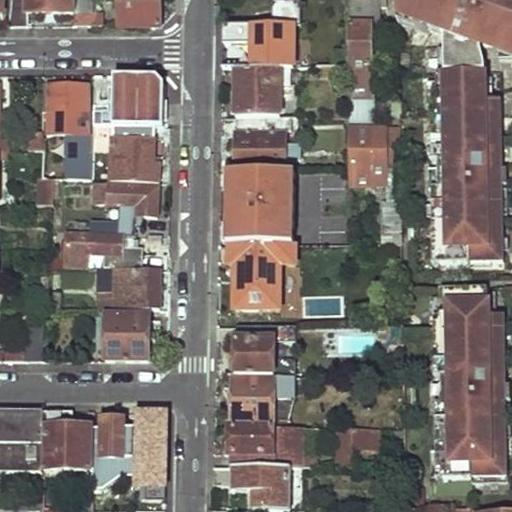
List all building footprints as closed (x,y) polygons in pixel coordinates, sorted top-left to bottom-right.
[(13,0),(10,29),(28,28),(28,14),(74,14),(73,0),(13,0)] [(79,0),(77,28),(104,29),(103,17),(92,17),(94,0),(79,0)] [(120,28),(162,28),(162,0),(120,0),(120,20),(120,28)] [(349,71),(349,23),(336,22),(335,0),(323,0),(315,0),(315,70),(325,70),(349,71)] [(349,77),(350,175),(363,174),(376,174),(375,128),(367,128),(366,100),(372,100),(371,28),(379,27),(379,9),(386,9),(386,0),(349,0),(349,23),(349,71),(349,77)] [(511,0),(399,0),(400,25),(414,22),(415,25),(429,27),(457,34),(458,50),(444,50),(444,54),(445,78),(437,79),(435,78),(436,87),(436,105),(430,105),(430,113),(430,121),(437,121),(437,148),(430,148),(431,160),(438,160),(438,168),(438,186),(431,187),(432,194),(432,205),(432,217),(433,237),(438,237),(439,263),(469,262),(468,254),(479,254),(480,262),(491,262),(503,262),(502,250),(502,238),(502,216),(502,202),(501,188),(501,183),(501,168),(500,127),(496,127),(496,115),(500,115),(499,99),(491,99),(484,99),(484,78),(483,59),(481,51),(479,49),(479,47),(480,46),(498,45),(511,44),(511,0)] [(274,16),(300,18),(301,3),(275,1),(274,16)] [(414,22),(400,25),(400,30),(428,33),(429,27),(415,25),(414,22)] [(511,44),(498,45),(498,60),(511,59),(511,44)] [(236,70),(285,69),(285,55),(222,54),(222,70),(236,70)] [(444,54),(436,54),(437,79),(445,78),(444,54)] [(236,120),(280,120),(280,86),(290,86),(290,70),(285,69),(236,70),(236,120)] [(154,130),(165,130),(167,86),(160,78),(130,78),(115,78),(115,106),(110,106),(110,103),(95,103),(95,130),(110,130),(154,130)] [(87,87),(50,86),(51,136),(89,136),(87,87)] [(436,87),(427,87),(427,113),(430,113),(430,105),(436,105),(436,87)] [(236,175),(276,175),(295,174),(295,168),(300,168),(301,146),(286,147),(285,135),(289,135),(289,119),(280,120),(236,120),(236,175)] [(110,130),(111,187),(159,187),(159,166),(154,165),(154,130),(110,130)] [(42,157),(42,162),(58,162),(58,146),(50,146),(51,136),(42,136),(42,139),(42,157)] [(42,139),(27,138),(27,156),(42,157),(42,139)] [(9,147),(0,146),(0,155),(8,156),(9,147)] [(438,168),(429,168),(429,194),(432,194),(431,187),(438,186),(438,168)] [(350,175),(349,187),(364,187),(363,174),(350,175)] [(236,175),(229,175),(231,245),(277,246),(276,235),(276,175),(236,175)] [(52,186),(42,186),(39,186),(40,198),(34,198),(34,207),(50,207),(52,186)] [(88,186),(73,186),(73,204),(88,204),(88,186)] [(104,187),(94,186),(94,205),(103,205),(104,187)] [(111,187),(104,187),(103,205),(103,210),(133,211),(133,220),(159,221),(159,187),(111,187)] [(381,203),(383,233),(403,233),(403,203),(381,203)] [(280,246),(287,246),(287,235),(276,235),(277,246),(280,246)] [(121,236),(64,236),(65,270),(90,270),(91,260),(105,261),(106,271),(141,271),(142,251),(133,251),(133,240),(121,241),(121,236)] [(277,246),(231,245),(231,268),(238,268),(239,312),(262,312),(261,293),(282,293),(280,246),(277,246)] [(479,254),(468,254),(469,262),(469,267),(491,267),(491,262),(480,262),(479,254)] [(161,271),(141,271),(106,271),(104,271),(104,312),(133,311),(161,312),(161,271)] [(83,286),(82,272),(57,275),(58,288),(83,286)] [(506,399),(505,385),(505,342),(501,342),(501,330),(504,330),(504,314),(495,314),(488,314),(487,293),(487,287),(439,288),(440,298),(440,316),(434,316),(434,334),(440,334),(441,362),(435,363),(435,380),(441,380),(442,389),(442,411),(436,411),(436,415),(437,455),(437,464),(444,464),(444,483),(507,481),(507,433),(507,426),(506,411),(506,404),(506,399)] [(47,295),(46,313),(60,312),(60,295),(47,295)] [(440,298),(430,298),(430,316),(434,316),(440,316),(440,298)] [(107,364),(149,364),(150,318),(133,319),(133,311),(104,312),(101,312),(101,319),(107,319),(107,344),(107,364)] [(0,364),(43,365),(43,329),(26,328),(25,352),(0,352),(0,364)] [(236,379),(284,378),(283,343),(237,342),(236,379)] [(284,378),(236,379),(237,428),(280,428),(280,422),(279,399),(300,399),(300,378),(284,378)] [(442,389),(432,389),(433,415),(436,415),(436,411),(442,411),(442,389)] [(300,399),(279,399),(280,422),(296,421),(300,399)] [(45,475),(44,414),(20,413),(20,420),(0,420),(0,475),(15,475),(45,475)] [(45,475),(45,477),(51,477),(94,477),(94,472),(94,461),(93,426),(73,427),(73,414),(44,414),(45,475)] [(93,426),(94,461),(102,461),(102,472),(110,472),(111,461),(124,461),(123,423),(104,423),(104,427),(93,426)] [(136,511),(165,511),(166,498),(150,496),(150,474),(157,474),(156,424),(139,423),(136,511)] [(237,428),(233,429),(232,456),(238,457),(238,468),(287,468),(300,468),(300,456),(300,428),(280,428),(237,428)] [(355,450),(382,451),(383,431),(337,429),(335,468),(355,468),(355,450)] [(437,455),(432,455),(432,483),(444,483),(444,464),(437,464),(437,455)] [(300,456),(300,468),(314,468),(314,456),(300,456)] [(102,461),(94,461),(94,472),(102,472),(102,461)] [(289,511),(287,468),(238,468),(237,484),(257,484),(257,511),(289,511)] [(45,475),(15,475),(15,485),(45,485),(45,477),(45,475)] [(94,511),(94,500),(67,500),(67,493),(51,494),(51,477),(45,477),(45,485),(45,497),(45,511),(70,511),(69,511),(94,511)] [(33,497),(0,497),(0,510),(33,511),(33,497)] [(45,511),(45,497),(33,497),(33,511),(45,511)]
